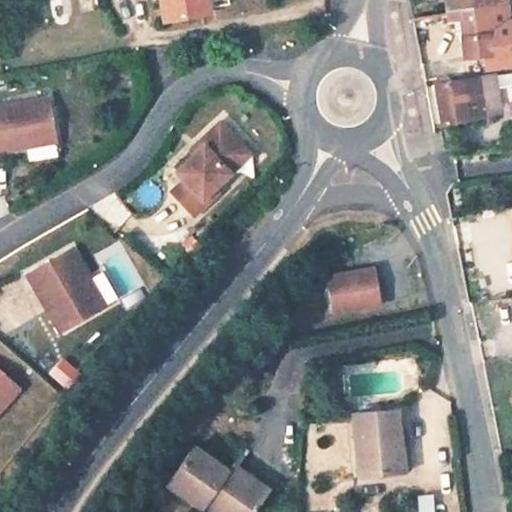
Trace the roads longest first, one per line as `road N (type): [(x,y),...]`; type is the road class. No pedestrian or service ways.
road 1 (tertiary): [(54,511),(294,208)]
road 2 (residential): [(491,511),(474,404),(425,211)]
road 3 (residential): [(294,208),(352,196),(425,211)]
